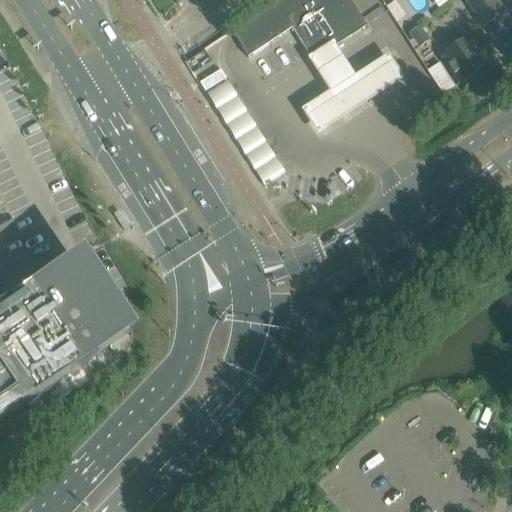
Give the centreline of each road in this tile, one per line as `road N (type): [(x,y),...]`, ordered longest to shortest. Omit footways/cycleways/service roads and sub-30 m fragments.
road 1 (secondary): [(25,0),(180,254),(193,302)]
road 2 (secondary): [(250,283),(234,244),(81,0)]
road 3 (unclassified): [(511,114),(354,230),(250,283)]
road 4 (unclassified): [(253,312),(339,279),(511,155)]
road 5 (secondary): [(193,302),(192,333),(176,371),(46,511)]
road 6 (secondary): [(108,511),(233,380),(253,312)]
